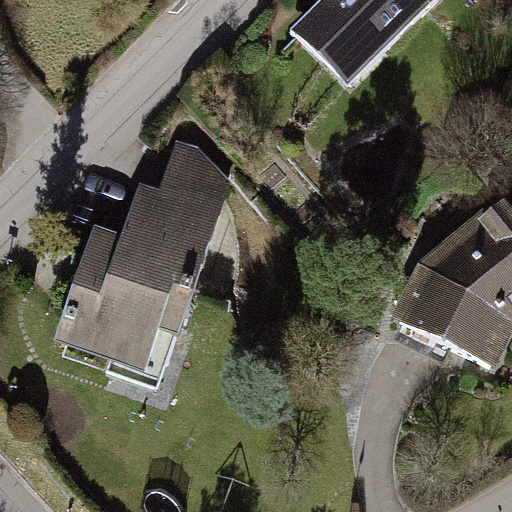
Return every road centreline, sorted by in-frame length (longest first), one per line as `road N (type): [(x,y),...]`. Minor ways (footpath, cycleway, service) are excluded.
road 1 (residential): [(0,498),(12,511),(511,510)]
road 2 (residential): [(66,165),(231,0)]
